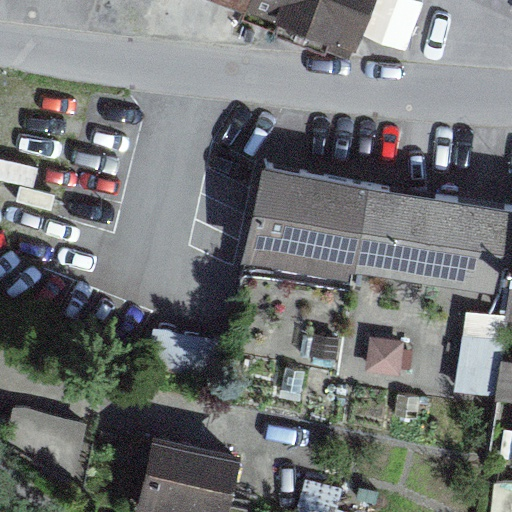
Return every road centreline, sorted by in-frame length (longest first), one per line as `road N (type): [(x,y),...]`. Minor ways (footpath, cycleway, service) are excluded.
road 1 (residential): [(511,97),(75,57),(0,37)]
road 2 (residential): [(0,356),(291,448)]
